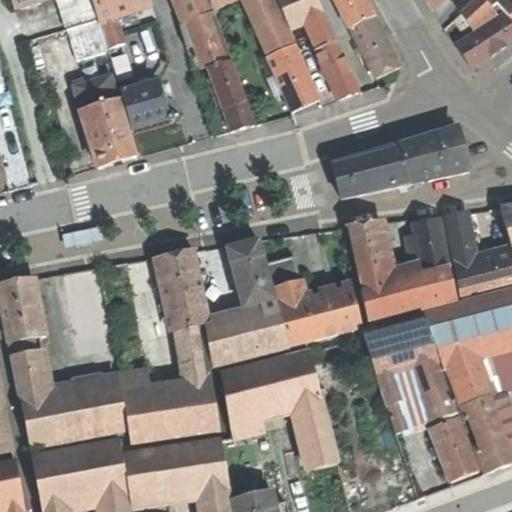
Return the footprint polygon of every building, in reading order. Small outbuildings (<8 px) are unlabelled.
[(11,0),(15,9),(44,0),(11,0)] [(147,0),(91,0),(98,23),(110,18),(149,5),(147,0)] [(178,0),(187,24),(210,14),(204,0),(178,0)] [(208,0),(212,9),(231,0),(208,0)] [(272,0),(243,0),(269,59),(294,47),(272,0)] [(275,0),(289,29),(304,23),(322,16),(315,0),(275,0)] [(365,0),(340,0),(346,11),(367,1),(365,0)] [(423,0),(433,13),(446,0),(423,0)] [(479,0),(460,17),(470,30),(491,14),(479,0)] [(511,0),(483,0),(492,10),(497,7),(511,24),(511,0)] [(346,11),(342,13),(375,81),(399,69),(373,18),(374,17),(367,1),(346,11)] [(187,24),(179,27),(185,49),(198,45),(207,71),(231,64),(221,37),(213,14),(210,14),(187,24)] [(322,16),(304,23),(316,51),(335,44),(322,16)] [(110,18),(98,23),(107,54),(124,46),(110,18)] [(511,25),(505,18),(456,48),(461,55),(471,70),(511,44),(511,25)] [(96,23),(65,32),(74,63),(105,54),(96,23)] [(316,51),(315,51),(338,102),(358,94),(335,44),(316,51)] [(269,59),(266,60),(275,79),(281,92),(291,114),(298,111),(318,102),(294,47),(269,59)] [(231,64),(207,71),(230,135),(241,132),(256,128),(231,64)] [(111,78),(73,89),(80,113),(118,102),(111,78)] [(275,79),(268,82),(274,96),(281,92),(275,79)] [(155,86),(122,96),(132,133),(152,126),(166,121),(155,86)] [(118,102),(80,113),(97,170),(118,164),(135,159),(118,102)] [(452,134),(399,149),(411,186),(466,175),(461,156),(458,157),(452,134)] [(370,157),(360,159),(368,195),(411,186),(399,149),(370,157)] [(511,208),(500,209),(511,253),(511,208)] [(459,216),(445,219),(457,285),(480,280),(477,263),(468,215),(459,216)] [(426,224),(413,227),(415,238),(420,262),(422,277),(449,271),(440,221),(426,224)] [(359,229),(347,230),(348,236),(362,292),(389,286),(377,226),(359,229)] [(415,238),(405,240),(409,264),(420,262),(415,238)] [(241,248),(230,251),(245,309),(265,303),(275,301),(263,253),(260,242),(241,248)] [(210,251),(197,253),(202,281),(215,278),(210,251)] [(170,258),(158,260),(161,276),(196,268),(193,254),(170,258)] [(511,255),(494,259),(501,294),(511,291),(511,255)] [(494,259),(477,263),(480,280),(457,285),(461,304),(501,294),(494,259)] [(295,260),(267,267),(276,300),(279,309),(306,303),(295,260)] [(127,266),(101,270),(110,319),(135,314),(127,266)] [(196,268),(161,276),(174,334),(180,333),(201,328),(209,326),(196,268)] [(362,292),(361,293),(369,327),(457,303),(449,271),(422,277),(389,286),(362,292)] [(33,283),(0,288),(0,303),(8,344),(33,340),(44,338),(33,283)] [(461,304),(423,314),(441,361),(470,354),(511,343),(511,291),(501,294),(461,304)] [(306,303),(279,309),(279,311),(289,349),(360,331),(362,330),(352,292),(324,298),(306,303)] [(221,299),(207,302),(212,325),(226,321),(221,299)] [(275,301),(265,303),(268,314),(279,311),(279,309),(276,300),(275,301)] [(265,303),(245,309),(248,320),(268,314),(265,303)] [(248,320),(205,332),(212,369),(289,349),(279,311),(268,314),(248,320)] [(135,314),(110,319),(122,387),(124,402),(150,398),(135,314)] [(362,330),(360,331),(375,375),(391,371),(415,364),(435,358),(437,357),(423,315),(362,330)] [(201,328),(180,333),(189,391),(210,388),(201,328)] [(33,340),(8,344),(11,358),(35,353),(33,340)] [(35,353),(11,358),(20,406),(45,402),(35,353)] [(311,354),(221,377),(229,423),(298,405),(322,399),(311,354)] [(470,354),(441,361),(464,423),(468,422),(492,413),(470,354)] [(435,358),(415,364),(435,428),(458,418),(435,358)] [(391,371),(375,375),(386,408),(401,403),(391,371)] [(100,378),(75,383),(77,396),(102,391),(100,378)] [(45,402),(20,406),(30,450),(129,432),(124,402),(122,387),(102,391),(77,396),(45,402)] [(189,391),(159,396),(166,440),(217,433),(210,388),(189,391)] [(150,398),(124,402),(129,432),(131,446),(166,440),(159,396),(150,398)] [(322,399),(298,405),(315,471),(339,465),(322,399)] [(401,403),(386,408),(396,436),(411,431),(401,403)] [(492,413),(468,422),(477,447),(501,438),(492,413)] [(0,415),(0,455),(14,453),(7,414),(0,415)] [(435,428),(429,431),(450,483),(465,477),(478,472),(458,418),(435,428)] [(477,447),(473,448),(484,476),(511,466),(501,438),(477,447)] [(222,443),(123,458),(128,492),(130,500),(203,488),(228,484),(229,484),(222,443)] [(119,444),(32,460),(41,508),(63,504),(104,496),(128,492),(123,458),(119,444)] [(18,466),(0,469),(0,506),(6,505),(24,502),(18,466)] [(232,511),(228,484),(203,488),(206,511),(232,511)] [(128,492),(104,496),(106,511),(131,511),(130,500),(128,492)] [(272,492),(232,501),(234,511),(276,511),(275,506),(272,492)] [(25,511),(24,502),(6,505),(7,511),(25,511)] [(287,511),(286,503),(275,506),(276,511),(287,511)]
